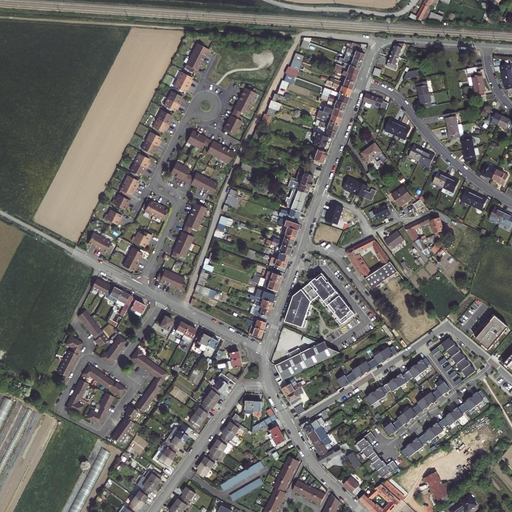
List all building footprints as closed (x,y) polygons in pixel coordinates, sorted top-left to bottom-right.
[(416,19),(417,17),(422,20),(422,19),(425,21),(428,15),(425,14),(429,7),(428,6),(430,3),(426,1),(418,15),(411,12),(409,16),(416,19)] [(310,43),(303,40),(301,48),(308,50),(310,43)] [(397,43),(393,54),(400,57),(405,44),(397,43)] [(197,44),(193,52),(204,57),(208,49),(197,44)] [(362,60),(365,53),(360,51),(362,47),(353,44),(351,48),(349,47),(346,55),(353,57),(362,60)] [(193,52),(189,59),(200,65),(204,57),(193,52)] [(293,61),(301,63),(303,56),(295,54),(293,61)] [(393,54),(387,66),(394,69),(400,57),(393,54)] [(360,67),(362,60),(353,57),(351,61),(344,59),(343,62),(349,64),(360,67)] [(189,59),(186,65),(190,67),(189,70),(195,74),(197,71),(200,65),(189,59)] [(301,63),(293,61),(291,68),(293,69),(299,71),(301,63)] [(502,69),(504,78),(511,76),(511,63),(503,65),(503,69),(502,69)] [(357,75),(360,67),(349,64),(348,67),(340,64),(339,68),(357,75)] [(374,71),(373,74),(379,77),(382,70),(375,67),(374,71)] [(355,82),(357,75),(339,68),(337,68),(336,71),(339,72),(339,73),(348,76),(347,79),(355,82)] [(407,72),(404,79),(417,77),(421,70),(407,72)] [(470,85),(474,85),(484,83),(483,74),(482,74),(481,70),(471,72),(472,76),(468,77),(470,85)] [(182,73),(179,81),(189,86),(191,83),(189,82),(190,80),(191,78),(182,73)] [(296,77),(287,74),(284,82),(290,83),(293,85),(296,77)] [(352,89),(355,82),(347,79),(345,83),(336,79),(337,78),(333,77),(332,82),(352,89)] [(188,89),(189,86),(179,81),(175,88),(184,92),(185,90),(186,88),(188,89)] [(283,81),(280,88),(287,90),(290,83),(284,82),(283,81)] [(419,89),(420,95),(431,93),(428,81),(418,83),(416,83),(417,89),(419,89)] [(349,96),(352,89),(332,82),(330,85),(341,89),(340,93),(349,96)] [(474,85),(476,97),(481,96),(486,95),(485,91),(486,91),(484,83),(474,85)] [(245,88),(241,95),(253,101),(257,94),(245,88)] [(280,88),(278,94),(285,97),(287,90),(280,88)] [(325,92),(324,95),(347,103),(349,96),(340,93),(333,91),(332,94),(325,92)] [(172,92),(169,100),(179,105),(181,102),(179,101),(180,99),(181,97),(172,92)] [(433,105),(431,93),(420,95),(421,101),(420,102),(421,108),(433,105)] [(241,95),(237,103),(249,109),(253,101),(241,95)] [(322,95),(321,98),(335,103),(333,106),(334,107),(344,110),(347,103),(324,95),(322,95)] [(382,101),(365,95),(363,100),(380,107),(382,101)] [(178,108),(179,105),(169,100),(165,107),(174,112),(175,109),(176,108),(178,108)] [(271,102),(269,108),(275,111),(277,111),(280,105),(271,102)] [(234,109),(233,112),(239,116),(241,112),(245,115),(249,109),(237,103),(234,109)] [(342,117),(344,110),(334,107),(333,110),(320,106),(319,109),(324,111),(342,117)] [(269,108),(266,115),(271,117),(273,118),(275,111),(269,108)] [(339,124),(342,117),(324,111),(319,109),(317,114),(323,116),(322,118),(329,121),(339,124)] [(492,111),(488,119),(499,124),(503,115),(496,111),(495,112),(492,111)] [(231,115),(228,121),(239,127),(242,121),(238,119),(239,116),(233,112),(231,115)] [(448,119),(449,126),(459,124),(457,112),(445,114),(446,120),(448,119)] [(162,113),(158,120),(169,126),(170,122),(169,121),(170,120),(171,117),(162,113)] [(264,115),(259,124),(262,124),(267,126),(271,117),(266,115),(264,115)] [(503,115),(499,124),(510,130),(511,126),(511,120),(511,119),(503,115)] [(390,117),(385,128),(395,133),(401,122),(390,117)] [(167,129),(169,126),(158,120),(154,128),(163,132),(165,130),(165,128),(167,129)] [(224,129),(235,135),(239,127),(228,121),(224,129)] [(336,132),(339,124),(329,121),(328,123),(320,121),(319,126),(321,126),(336,132)] [(401,122),(395,133),(401,136),(399,139),(403,141),(405,138),(410,127),(401,122)] [(366,123),(363,126),(371,135),(374,133),(366,123)] [(449,133),(450,139),(461,137),(459,124),(449,126),(450,132),(449,133)] [(333,139),(336,132),(321,126),(319,134),(328,137),(333,139)] [(192,131),(186,142),(194,146),(200,135),(192,131)] [(326,143),(328,137),(319,134),(314,132),(313,135),(314,135),(313,137),(314,138),(315,140),(313,144),(322,147),(323,145),(324,143),(326,143)] [(150,135),(147,142),(157,147),(159,144),(158,143),(158,142),(160,139),(150,135)] [(200,135),(194,146),(200,149),(203,145),(206,146),(209,140),(206,138),(200,135)] [(464,142),(465,149),(475,147),(472,135),(461,137),(462,143),(464,142)] [(213,141),(209,140),(206,146),(209,148),(207,152),(213,156),(219,144),(213,141)] [(156,151),(157,147),(147,142),(143,149),(152,154),(153,152),(154,150),(156,151)] [(219,144),(213,156),(220,159),(226,148),(219,144)] [(376,144),(364,154),(371,163),(379,156),(382,160),(386,156),(376,144)] [(415,144),(410,155),(419,160),(425,148),(415,144)] [(327,151),(315,147),(314,149),(315,149),(313,155),(315,156),(314,159),(313,163),(322,166),(323,162),(323,161),(324,162),(328,153),(327,153),(327,151)] [(465,149),(466,156),(465,156),(466,162),(477,160),(475,147),(465,149)] [(226,148),(220,159),(228,163),(234,152),(226,148)] [(425,148),(419,160),(430,165),(435,153),(425,148)] [(139,157),(135,164),(146,169),(148,166),(146,165),(147,164),(148,161),(139,157)] [(176,162),(170,174),(178,178),(184,166),(176,162)] [(497,169),(486,163),(481,174),(486,177),(487,175),(493,178),(497,169)] [(144,173),(146,169),(135,164),(132,171),(141,176),(142,173),(143,172),(144,173)] [(252,168),(241,164),(239,169),(250,173),(252,168)] [(184,166),(178,178),(184,181),(187,182),(191,176),(187,174),(190,169),(184,166)] [(497,169),(493,178),(499,181),(499,182),(504,185),(509,174),(497,169)] [(315,175),(304,171),(301,179),(290,176),(289,179),(292,180),(300,182),(310,186),(312,180),(315,175)] [(439,171),(433,182),(443,187),(449,175),(439,171)] [(191,176),(187,182),(191,184),(190,184),(196,187),(202,176),(196,173),(194,177),(191,176)] [(451,195),(452,195),(459,180),(449,175),(443,187),(446,188),(445,192),(451,195)] [(202,176),(196,187),(204,191),(210,180),(202,176)] [(129,177),(125,184),(135,190),(137,186),(136,186),(136,184),(138,182),(129,177)] [(210,180),(204,191),(212,195),(218,184),(210,180)] [(369,190),(350,180),(345,191),(363,200),(365,200),(372,203),(377,193),(372,191),(371,195),(368,193),(369,190)] [(307,192),(310,186),(300,182),(299,187),(291,184),(290,187),(293,188),(307,192)] [(134,193),(135,190),(125,184),(121,192),(130,196),(131,194),(132,192),(134,193)] [(404,187),(392,195),(400,207),(412,199),(404,187)] [(306,196),(307,192),(293,188),(292,190),(297,192),(295,199),(289,197),(288,199),(286,206),(291,208),(301,211),(305,199),(306,196)] [(462,199),(472,204),(477,193),(467,188),(462,199)] [(477,193),(472,204),(482,209),(487,198),(477,193)] [(113,200),(111,204),(123,210),(126,205),(127,205),(129,202),(117,195),(115,201),(113,200)] [(153,216),(159,205),(155,203),(155,204),(152,203),(149,201),(144,212),(153,216)] [(420,201),(412,205),(415,210),(424,205),(420,201)] [(195,203),(191,212),(203,217),(206,209),(195,203)] [(331,204),(325,221),(337,225),(343,208),(331,204)] [(162,221),(167,211),(165,209),(162,208),(162,207),(159,205),(153,216),(162,221)] [(373,212),(378,221),(392,215),(387,205),(373,212)] [(496,205),(490,217),(500,222),(506,210),(496,205)] [(298,218),(301,211),(291,208),(289,215),(294,217),(298,218)] [(105,215),(103,219),(116,225),(119,220),(120,220),(122,217),(110,210),(107,216),(105,215)] [(511,213),(506,210),(500,222),(498,225),(508,229),(510,226),(511,222),(511,213)] [(191,212),(188,219),(199,225),(203,217),(191,212)] [(287,219),(293,221),(294,217),(289,215),(279,212),(278,216),(287,219)] [(432,215),(418,222),(421,228),(431,223),(435,233),(445,229),(440,218),(438,219),(437,219),(436,218),(435,218),(434,218),(433,217),(433,216),(432,215)] [(228,219),(221,217),(219,223),(226,226),(228,219)] [(185,226),(184,229),(191,232),(193,229),(196,231),(199,225),(188,219),(185,225),(185,226)] [(279,224),(286,226),(298,230),(300,224),(285,219),(284,222),(280,220),(279,224)] [(418,222),(406,228),(415,242),(420,239),(415,231),(421,228),(418,222)] [(224,232),(226,226),(219,223),(217,229),(224,232)] [(284,234),(283,237),(294,241),(298,230),(286,226),(284,233),(284,234)] [(182,232),(179,238),(191,243),(193,237),(190,236),(191,232),(184,229),(182,232)] [(382,240),(388,249),(401,241),(394,231),(382,240)] [(133,237),(131,242),(144,248),(147,242),(148,242),(151,236),(144,232),(142,235),(138,233),(135,238),(133,237)] [(92,234),(87,244),(90,246),(93,247),(92,248),(96,250),(101,239),(92,234)] [(272,242),(273,242),(292,248),(294,241),(283,237),(282,241),(274,238),(272,242)] [(179,238),(176,246),(187,251),(191,243),(179,238)] [(381,283),(398,273),(394,268),(371,238),(368,240),(371,245),(377,253),(376,254),(384,265),(370,274),(357,253),(362,250),(367,248),(364,242),(347,251),(346,255),(360,276),(361,275),(371,289),(381,283)] [(421,238),(420,239),(415,242),(418,247),(422,252),(427,249),(421,238)] [(101,239),(96,250),(99,251),(100,251),(102,252),(105,254),(111,243),(101,239)] [(275,251),(280,252),(289,255),(292,248),(273,242),(272,242),(268,240),(267,244),(276,247),(275,251)] [(431,249),(435,253),(441,248),(437,244),(431,249)] [(173,252),(172,255),(178,258),(180,255),(184,257),(187,251),(176,246),(173,252)] [(127,258),(138,264),(140,260),(139,260),(141,257),(142,254),(132,249),(127,258)] [(256,252),(249,250),(246,257),(254,260),(256,252)] [(210,259),(214,260),(217,254),(210,251),(208,258),(210,259)] [(276,258),(275,259),(287,263),(289,258),(289,255),(280,252),(278,258),(276,258)] [(269,264),(285,269),(287,263),(275,259),(271,257),(269,264)] [(123,267),(133,272),(134,269),(136,267),(138,264),(127,258),(123,267)] [(159,273),(156,280),(159,282),(165,285),(170,273),(164,270),(162,275),(159,273)] [(282,277),(268,271),(265,280),(267,280),(279,285),(282,277)] [(170,273),(165,285),(173,288),(178,277),(170,273)] [(289,306),(284,322),(301,328),(311,301),(318,295),(342,324),(354,314),(345,303),(324,276),(322,273),(302,289),(293,296),(289,306)] [(206,279),(203,277),(199,276),(197,283),(204,286),(206,279)] [(178,277),(173,288),(179,291),(182,292),(185,285),(182,284),(184,279),(178,277)] [(276,293),(279,285),(267,280),(265,280),(264,279),(262,278),(259,286),(264,288),(276,293)] [(99,294),(105,284),(103,283),(102,284),(98,282),(93,291),(99,294)] [(210,288),(204,286),(197,283),(194,290),(207,295),(210,288)] [(105,284),(99,294),(106,298),(111,290),(112,289),(107,286),(107,285),(105,284)] [(114,292),(111,290),(106,298),(111,300),(112,299),(118,302),(123,293),(115,289),(114,292)] [(260,299),(272,304),(274,296),(266,293),(263,292),(260,299)] [(134,300),(123,293),(118,302),(126,306),(123,311),(120,316),(124,318),(129,309),(133,302),(134,300)] [(256,306),(269,311),(272,304),(260,299),(256,297),(255,300),(258,301),(256,306)] [(129,309),(132,311),(131,312),(136,315),(135,316),(141,319),(142,316),(146,309),(136,303),(133,302),(129,309)] [(252,315),(257,317),(266,321),(269,311),(256,306),(252,315)] [(104,336),(105,336),(100,329),(99,330),(91,320),(91,319),(87,313),(82,316),(79,319),(84,325),(86,327),(86,328),(87,329),(88,331),(89,330),(91,332),(90,333),(92,335),(92,336),(94,338),(97,342),(96,343),(99,347),(100,349),(109,343),(104,336)] [(476,337),(491,349),(510,327),(498,316),(493,321),(491,320),(476,337)] [(257,317),(254,328),(262,331),(266,321),(257,317)] [(116,326),(118,322),(110,318),(108,322),(116,326)] [(168,318),(163,328),(168,330),(167,332),(171,334),(169,337),(170,338),(176,327),(174,326),(176,322),(168,318)] [(184,323),(178,334),(186,338),(187,337),(192,327),(184,323)] [(250,326),(247,332),(251,334),(250,335),(259,339),(262,331),(254,328),(250,326)] [(199,331),(192,327),(187,337),(186,338),(185,340),(193,344),(195,340),(199,331)] [(294,338),(309,345),(315,342),(296,334),(294,338)] [(202,350),(207,352),(209,349),(210,347),(214,339),(206,335),(204,340),(202,339),(199,345),(204,347),(202,350)] [(65,376),(68,377),(71,373),(69,373),(70,372),(72,371),(72,370),(73,370),(76,364),(76,363),(77,361),(76,360),(77,359),(78,359),(80,355),(79,355),(80,352),(80,351),(84,343),(81,341),(80,342),(79,341),(79,340),(77,339),(76,338),(75,339),(72,337),(68,345),(73,348),(71,351),(70,350),(66,358),(62,365),(63,365),(59,372),(65,375),(65,376)] [(116,359),(121,353),(121,352),(123,348),(127,344),(120,338),(114,347),(113,347),(108,353),(109,353),(107,356),(105,354),(101,359),(110,366),(113,362),(116,358),(116,359)] [(448,338),(440,343),(446,350),(453,344),(454,344),(452,341),(451,342),(448,338)] [(275,364),(282,379),(284,378),(339,353),(327,347),(324,342),(319,344),(315,342),(309,345),(307,346),(308,349),(302,353),(299,347),(289,352),(291,357),(275,364)] [(453,344),(446,350),(451,357),(458,351),(459,350),(457,348),(456,348),(453,344)] [(388,348),(381,352),(386,360),(391,357),(391,358),(394,356),(397,353),(393,347),(389,349),(388,348)] [(164,388),(162,387),(165,383),(171,374),(154,362),(155,361),(148,356),(148,357),(146,355),(147,353),(142,349),(135,359),(139,362),(142,364),(142,365),(148,369),(149,369),(151,371),(161,378),(160,379),(159,379),(158,380),(156,383),(157,383),(152,390),(150,392),(145,399),(141,405),(139,408),(146,412),(152,404),(153,404),(158,397),(157,397),(164,388)] [(458,351),(451,357),(456,363),(463,357),(464,357),(462,354),(461,355),(458,351)] [(375,358),(371,360),(375,367),(384,362),(387,361),(386,360),(381,352),(374,356),(375,358)] [(232,361),(232,363),(243,360),(241,353),(232,355),(234,361),(232,361)] [(463,357),(456,363),(461,370),(468,364),(469,363),(467,361),(466,361),(463,357)] [(415,366),(420,374),(428,368),(427,367),(430,364),(425,358),(422,361),(422,360),(419,362),(420,363),(415,366)] [(236,371),(245,368),(243,360),(232,363),(230,364),(232,371),(236,371)] [(366,361),(359,366),(364,374),(368,371),(369,372),(372,370),(371,369),(375,367),(371,360),(367,363),(366,361)] [(468,364),(461,370),(467,378),(475,371),(473,369),(471,368),(468,364)] [(112,390),(120,396),(126,389),(120,385),(117,382),(117,383),(113,381),(107,377),(104,375),(105,374),(98,370),(95,368),(91,365),(84,374),(89,377),(91,375),(93,377),(92,378),(99,382),(108,388),(112,390)] [(349,374),(353,381),(358,377),(360,376),(360,377),(362,376),(361,375),(364,374),(359,366),(352,370),(353,372),(349,374)] [(405,373),(410,379),(413,377),(414,379),(420,374),(415,366),(414,366),(412,368),(405,373)] [(394,379),(400,387),(407,383),(407,382),(410,379),(405,373),(402,376),(400,374),(398,376),(398,377),(394,379)] [(336,380),(341,388),(345,386),(346,385),(347,385),(349,384),(349,383),(353,381),(349,374),(345,377),(344,375),(336,380)] [(392,381),(384,386),(388,392),(391,390),(392,392),(400,387),(394,379),(394,378),(391,380),(392,381)] [(459,378),(453,382),(456,386),(462,381),(459,378)] [(217,387),(215,389),(223,395),(224,392),(226,393),(230,387),(221,379),(216,386),(217,387)] [(277,383),(285,396),(292,391),(295,390),(305,385),(302,380),(293,386),(291,383),(287,385),(286,382),(287,382),(285,379),(277,383)] [(84,405),(78,402),(81,396),(82,396),(88,384),(80,380),(78,383),(77,384),(76,386),(78,387),(76,390),(75,392),(74,392),(70,399),(71,399),(68,407),(72,409),(72,408),(74,409),(73,410),(75,411),(77,412),(77,411),(80,413),(84,405)] [(448,393),(450,391),(444,382),(437,388),(438,389),(435,391),(439,398),(447,392),(448,393)] [(378,390),(373,393),(378,401),(386,396),(385,395),(388,392),(384,386),(380,388),(380,387),(377,389),(378,390)] [(212,391),(208,397),(217,405),(222,398),(221,397),(223,395),(215,389),(213,392),(212,391)] [(285,396),(291,406),(301,399),(295,390),(292,391),(285,396)] [(439,398),(435,391),(432,394),(431,392),(424,398),(430,405),(434,402),(434,403),(437,401),(436,400),(439,398)] [(475,395),(471,398),(476,406),(483,401),(482,399),(485,397),(480,391),(477,393),(477,392),(474,394),(475,395)] [(104,416),(105,416),(109,409),(108,409),(109,406),(110,404),(110,403),(111,403),(113,400),(113,399),(114,396),(106,392),(100,405),(101,405),(97,412),(92,409),(88,417),(92,418),(91,419),(93,420),(95,421),(95,420),(97,420),(97,421),(101,423),(104,416)] [(371,394),(366,397),(371,406),(378,401),(373,393),(373,392),(370,394),(371,394)] [(0,427),(13,400),(3,395),(0,402),(0,427)] [(205,404),(203,407),(210,412),(212,410),(213,410),(217,405),(208,397),(204,403),(205,404)] [(471,398),(470,397),(467,399),(468,400),(467,401),(461,406),(465,412),(468,410),(469,411),(476,406),(471,398)] [(428,408),(430,406),(430,405),(424,398),(417,403),(418,404),(415,407),(420,413),(427,407),(428,408)] [(248,402),(247,411),(253,412),(253,414),(255,414),(255,413),(256,403),(248,402)] [(159,407),(170,414),(172,411),(162,403),(161,405),(159,407)] [(263,403),(256,403),(255,413),(263,413),(263,403)] [(132,431),(137,424),(134,422),(136,418),(135,418),(140,411),(131,405),(129,407),(130,407),(129,410),(127,412),(129,413),(126,416),(127,417),(128,417),(126,421),(127,422),(126,423),(124,423),(123,424),(122,424),(118,430),(119,430),(118,431),(118,434),(117,434),(116,434),(114,437),(116,439),(122,443),(127,437),(128,437),(132,431)] [(453,411),(451,413),(457,421),(463,416),(462,414),(465,412),(461,406),(457,408),(457,407),(454,409),(455,410),(453,411)] [(200,408),(196,414),(205,421),(209,415),(208,414),(210,412),(203,407),(201,409),(200,408)] [(420,413),(415,407),(412,409),(411,408),(404,413),(410,421),(414,417),(414,418),(417,416),(416,415),(420,413)] [(408,423),(410,421),(404,413),(397,418),(398,420),(395,422),(400,428),(407,422),(408,423)] [(447,416),(441,421),(445,427),(448,425),(450,426),(457,421),(451,413),(450,413),(448,415),(447,416)] [(192,421),(190,424),(197,429),(199,427),(200,427),(205,421),(196,414),(191,420),(192,421)] [(234,419),(236,421),(239,423),(243,419),(238,414),(234,419)] [(301,425),(306,434),(322,425),(323,424),(325,423),(321,417),(315,421),(314,419),(311,421),(310,419),(301,425)] [(232,423),(228,429),(238,436),(242,430),(241,429),(243,426),(239,423),(236,421),(234,424),(232,423)] [(433,427),(431,429),(437,436),(443,431),(442,430),(445,427),(441,421),(437,424),(437,423),(434,425),(435,425),(433,427)] [(258,426),(261,430),(266,428),(267,427),(265,422),(258,426)] [(397,430),(400,428),(395,422),(392,424),(391,423),(384,428),(389,436),(394,432),(395,433),(397,431),(397,430)] [(306,434),(313,445),(321,440),(325,438),(324,437),(319,439),(315,432),(319,430),(322,435),(327,432),(322,425),(306,434)] [(172,434),(176,437),(185,444),(190,438),(188,437),(193,431),(186,426),(182,432),(176,428),(172,434)] [(271,432),(275,439),(283,435),(279,428),(271,432)] [(427,432),(421,436),(425,443),(428,440),(430,442),(437,436),(431,429),(430,428),(428,430),(428,431),(427,432)] [(225,436),(223,438),(230,443),(235,447),(236,448),(238,445),(237,445),(241,438),(238,436),(228,429),(223,435),(225,436)] [(369,443),(376,439),(371,432),(363,437),(364,438),(357,444),(362,451),(370,444),(369,443)] [(272,441),(276,448),(286,442),(283,435),(275,439),(272,441)] [(413,442),(411,444),(417,452),(423,446),(422,445),(425,443),(421,436),(417,439),(417,438),(414,440),(415,441),(413,442)] [(172,444),(171,446),(178,451),(179,449),(181,450),(185,444),(176,437),(171,443),(172,444)] [(220,440),(215,446),(225,453),(228,456),(235,447),(230,443),(223,438),(221,441),(220,440)] [(158,450),(163,453),(173,461),(178,455),(176,454),(178,451),(171,446),(163,440),(161,443),(162,444),(160,447),(159,446),(157,449),(158,450)] [(315,448),(320,457),(323,455),(328,451),(331,450),(333,449),(328,440),(326,441),(323,443),(315,448)] [(406,447),(400,452),(405,458),(408,456),(409,457),(417,452),(411,444),(410,443),(407,445),(408,446),(406,447)] [(372,447),(370,444),(362,451),(367,458),(369,457),(371,460),(377,455),(371,447),(372,447)] [(212,453),(211,456),(218,461),(222,464),(228,456),(225,453),(215,446),(211,452),(212,453)] [(342,452),(338,446),(333,449),(331,450),(328,451),(323,455),(320,457),(317,458),(321,465),(327,461),(327,462),(332,459),(331,458),(338,454),(339,454),(341,454),(341,452),(342,452)] [(151,459),(158,464),(165,469),(167,466),(169,467),(173,461),(163,453),(158,450),(151,459)] [(300,460),(290,454),(275,485),(277,486),(263,511),(276,511),(287,491),(285,490),(300,460)] [(352,467),(354,469),(362,464),(355,454),(349,458),(355,465),(352,467)] [(377,455),(371,460),(373,463),(372,464),(377,471),(386,465),(384,462),(383,463),(377,455)] [(207,458),(203,463),(213,470),(217,465),(216,464),(218,461),(211,456),(209,459),(207,458)] [(386,465),(377,471),(383,478),(390,472),(391,473),(398,467),(393,461),(386,466),(386,465)] [(262,462),(221,485),(224,491),(265,468),(262,462)] [(200,471),(198,474),(205,479),(207,476),(208,477),(213,470),(203,463),(199,470),(200,471)] [(152,474),(148,479),(158,486),(162,481),(160,479),(162,477),(155,471),(153,474),(152,474)] [(424,478),(439,506),(452,499),(436,471),(424,478)] [(145,487),(143,489),(150,494),(152,491),(153,493),(158,486),(148,479),(143,485),(145,487)] [(261,479),(230,496),(233,502),(264,485),(261,479)] [(326,493),(298,479),(293,490),(320,504),(326,493)] [(349,479),(341,487),(350,495),(357,488),(349,479)] [(386,481),(377,487),(373,489),(367,496),(363,493),(358,499),(370,510),(372,511),(389,511),(399,502),(397,500),(390,493),(395,488),(386,481)] [(184,496),(183,498),(190,503),(191,501),(192,502),(197,495),(187,488),(183,495),(184,496)] [(390,493),(397,500),(402,495),(395,488),(390,493)] [(140,490),(136,496),(146,503),(150,498),(148,497),(150,494),(143,489),(141,492),(140,490)] [(322,511),(335,511),(341,502),(332,493),(322,511)] [(132,503),(130,506),(138,511),(139,508),(141,510),(146,503),(136,496),(131,502),(132,503)] [(465,511),(467,511),(477,505),(470,496),(450,511),(461,511),(464,510),(465,511)] [(179,500),(175,505),(184,511),(188,506),(190,503),(183,498),(180,500),(179,500)]
